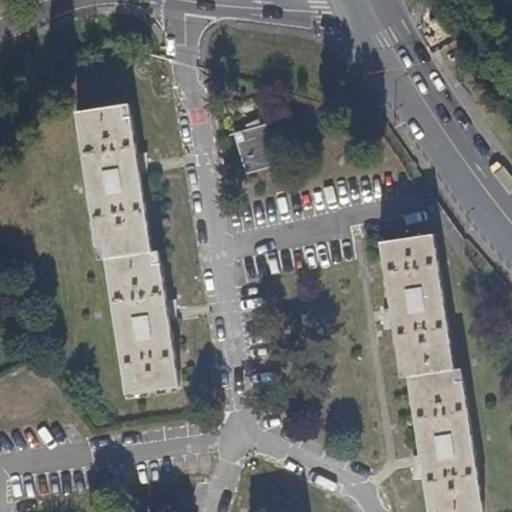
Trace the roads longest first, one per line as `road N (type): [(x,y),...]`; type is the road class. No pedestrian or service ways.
road 1 (primary): [(511,220),(431,113),(367,0)]
road 2 (primary): [(149,0),(223,7),(288,0)]
